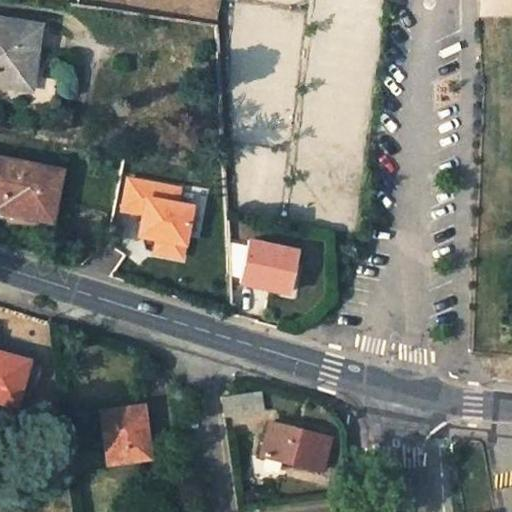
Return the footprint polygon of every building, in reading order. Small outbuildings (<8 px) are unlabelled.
[(37,25),(0,19),(0,83),(27,88),(33,47),(37,25)] [(0,83),(0,88),(32,93),(39,48),(33,47),(27,88),(0,83)] [(0,201),(4,202),(4,200),(11,201),(9,211),(43,218),(52,175),(0,164),(0,201)] [(181,197),(184,182),(125,173),(119,211),(140,214),(135,245),(188,254),(196,199),(181,197)] [(325,236),(313,233),(310,244),(323,247),(325,236)] [(248,240),(226,236),(228,276),(239,278),(248,240)] [(295,249),(249,238),(248,240),(239,278),(239,279),(286,290),(295,249)] [(25,359),(0,351),(0,400),(14,404),(25,359)] [(224,415),(254,410),(251,392),(221,396),(224,415)] [(138,405),(99,410),(105,461),(147,456),(143,421),(140,421),(138,405)] [(328,436),(270,421),(261,454),(319,469),(328,436)]
